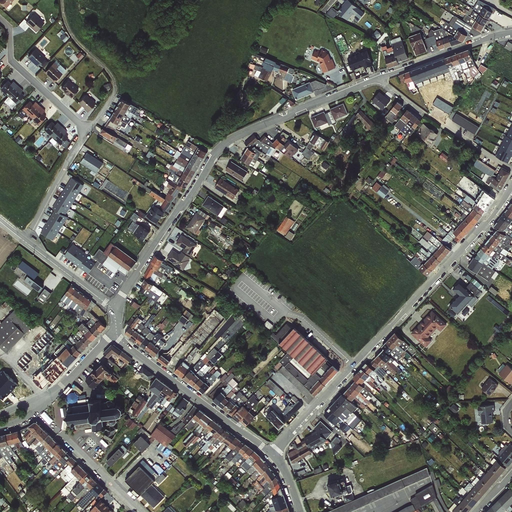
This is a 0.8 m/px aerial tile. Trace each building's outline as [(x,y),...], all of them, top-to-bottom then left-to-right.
[(0,0),(0,3),(7,9),(15,0),(0,0)] [(478,0),(477,0),(473,9),(488,19),(492,13),(493,14),(496,9),(478,0)] [(350,1),(340,13),(350,21),(358,12),(360,14),(363,11),(350,1)] [(328,13),(335,17),(339,12),(332,7),(328,13)] [(466,14),(485,25),(488,20),(471,9),(469,11),(465,9),(463,12),(466,14)] [(34,15),(26,24),(37,33),(46,22),(44,16),(37,10),(33,15),(34,15)] [(485,25),(466,14),(463,19),(481,31),(485,25)] [(449,24),(467,35),(469,37),(475,28),(454,15),(449,24)] [(442,27),(463,42),(467,35),(449,24),(446,22),(442,27)] [(446,48),(439,28),(435,31),(434,31),(427,26),(423,30),(427,33),(431,42),(436,41),(439,50),(446,48)] [(463,42),(442,27),(439,28),(446,48),(463,42)] [(378,31),(373,36),(377,40),(378,39),(378,40),(379,39),(380,39),(383,37),(381,35),(382,35),(378,31)] [(64,34),(60,39),(65,44),(71,38),(67,34),(65,35),(64,34)] [(421,34),(410,38),(416,57),(428,52),(421,34)] [(401,38),(391,42),(399,64),(409,60),(401,38)] [(38,47),(28,58),(38,68),(45,60),(48,62),(54,56),(51,53),(48,56),(38,47)] [(354,71),(374,63),(369,48),(348,56),(354,71)] [(316,51),(312,60),(321,63),(325,74),(337,69),(333,60),(332,61),(328,53),(320,49),(318,53),(316,51)] [(469,49),(463,51),(469,70),(473,77),(474,77),(476,79),(481,74),(475,65),(469,49)] [(463,51),(456,54),(463,70),(464,72),(469,70),(463,51)] [(456,54),(450,56),(456,72),(457,74),(461,73),(461,71),(463,70),(456,54)] [(267,56),(264,66),(274,70),(278,60),(267,56)] [(396,56),(386,60),(390,69),(399,66),(396,56)] [(454,72),(456,72),(450,56),(445,58),(453,80),(457,79),(454,72)] [(454,82),(453,80),(445,58),(439,60),(444,75),(443,76),(446,83),(449,82),(450,84),(454,82)] [(57,60),(45,73),(49,77),(55,83),(68,69),(57,60)] [(277,64),(275,69),(290,72),(291,66),(277,64)] [(482,64),(479,69),(485,72),(488,68),(482,64)] [(256,69),(262,70),(260,78),(272,81),(274,70),(256,66),(256,69)] [(288,72),(286,79),(292,81),(295,74),(288,72)] [(71,77),(61,89),(69,97),(65,101),(69,105),(74,100),(73,99),(81,90),(75,85),(77,82),(71,77)] [(8,81),(1,90),(17,104),(25,96),(21,93),(24,91),(14,82),(12,85),(8,81)] [(310,83),(293,91),(297,101),(315,94),(314,92),(319,90),(319,92),(328,88),(327,86),(317,81),(311,84),(310,83)] [(88,92),(78,103),(89,112),(99,102),(94,97),(95,96),(90,92),(89,93),(88,92)] [(380,93),(373,103),(383,111),(391,102),(380,93)] [(8,97),(4,102),(13,110),(17,105),(8,97)] [(124,97),(103,133),(116,140),(114,144),(129,153),(133,145),(119,137),(120,135),(117,133),(122,125),(126,127),(129,122),(124,119),(134,102),(124,97)] [(29,114),(40,124),(48,116),(45,112),(47,110),(37,101),(34,103),(30,100),(19,113),(24,118),(29,114)] [(386,116),(393,122),(407,106),(400,100),(386,116)] [(325,113),(311,119),(316,129),(328,124),(329,126),(337,123),(337,121),(349,115),(345,104),(330,111),(331,112),(326,115),(325,113)] [(362,111),(357,116),(365,124),(370,120),(362,111)] [(457,113),(453,120),(477,133),(481,126),(457,113)] [(55,143),(57,140),(66,147),(71,141),(67,138),(70,135),(66,133),(68,130),(58,122),(57,124),(52,120),(45,130),(53,136),(51,140),(55,143)] [(494,155),(511,163),(511,160),(511,120),(494,155)] [(418,135),(435,142),(440,131),(422,123),(418,135)] [(275,142),(293,157),(300,148),(291,140),(289,144),(285,141),(290,135),(284,130),(275,142)] [(311,142),(327,149),(331,140),(315,133),(311,142)] [(254,135),(242,159),(257,166),(260,161),(258,160),(262,151),(272,156),(277,147),(269,144),(272,138),(266,136),(264,140),(254,135)] [(188,139),(176,165),(173,163),(170,169),(174,170),(170,177),(191,187),(209,149),(188,139)] [(311,158),(315,151),(307,146),(303,154),(311,158)] [(87,154),(81,164),(98,174),(104,164),(87,154)] [(320,169),(326,171),(330,163),(324,161),(320,169)] [(232,162),(226,172),(244,182),(250,173),(232,162)] [(383,168),(378,177),(382,179),(388,171),(383,168)] [(113,171),(107,181),(115,186),(121,176),(113,171)] [(69,213),(85,183),(72,176),(54,208),(55,209),(43,232),(56,239),(70,214),(69,213)] [(495,198),(488,192),(465,176),(460,182),(491,204),(495,198)] [(151,194),(159,199),(149,215),(147,214),(144,218),(151,221),(153,219),(159,223),(166,211),(167,211),(182,185),(172,179),(168,185),(172,187),(166,197),(153,189),(151,194)] [(222,179),(215,189),(234,201),(240,191),(222,179)] [(378,181),(373,187),(385,197),(391,191),(378,181)] [(491,204),(460,182),(458,185),(468,191),(475,196),(475,198),(479,201),(477,203),(487,210),(491,204)] [(488,192),(495,198),(499,192),(492,187),(488,192)] [(463,200),(483,215),(487,210),(477,203),(470,197),(472,195),(471,194),(463,188),(462,189),(460,188),(459,189),(463,192),(462,194),(465,197),(463,200)] [(209,197),(203,206),(222,219),(228,210),(209,197)] [(483,215),(463,200),(459,205),(479,220),(483,215)] [(479,220),(459,205),(458,207),(463,211),(463,212),(463,213),(462,215),(455,209),(454,210),(456,212),(472,227),(479,220)] [(200,208),(187,227),(199,234),(201,230),(199,229),(209,214),(200,208)] [(136,212),(132,217),(136,221),(140,215),(136,212)] [(472,227),(456,212),(454,215),(462,222),(459,226),(466,234),(472,227)] [(511,216),(504,212),(501,216),(511,223),(511,216)] [(291,230),(295,219),(285,216),(280,230),(286,233),(288,229),(291,230)] [(511,223),(501,216),(497,221),(511,229),(511,223)] [(147,239),(152,230),(134,220),(129,230),(147,239)] [(466,234),(459,226),(452,220),(449,225),(452,228),(448,233),(453,238),(459,242),(466,234)] [(511,229),(497,221),(493,226),(502,232),(505,235),(511,237),(511,229)] [(287,236),(292,239),(296,233),(291,230),(287,236)] [(511,239),(511,237),(505,235),(496,230),(493,234),(505,245),(506,242),(509,239),(511,241),(511,239)] [(446,246),(437,238),(428,231),(427,231),(423,236),(428,240),(447,254),(451,250),(446,246)] [(453,238),(448,233),(443,239),(439,236),(437,238),(446,246),(453,238)] [(168,259),(185,269),(195,253),(193,252),(199,243),(183,234),(177,243),(185,248),(182,253),(174,249),(168,259)] [(505,245),(493,234),(489,239),(502,250),(504,248),(509,251),(511,245),(506,242),(505,245)] [(447,254),(428,240),(427,241),(422,237),(419,241),(429,251),(441,261),(447,254)] [(502,250),(489,239),(485,243),(506,256),(509,251),(504,248),(502,250)] [(131,271),(139,260),(113,241),(106,251),(101,247),(94,257),(117,272),(119,269),(127,274),(130,270),(131,271)] [(74,243),(65,256),(90,273),(97,263),(88,256),(89,254),(74,243)] [(497,256),(500,259),(511,266),(511,264),(511,260),(506,256),(485,243),(481,248),(494,259),(497,256)] [(441,261),(429,251),(427,252),(423,248),(417,244),(415,247),(419,250),(436,266),(441,261)] [(494,259),(481,248),(474,256),(493,269),(493,267),(498,266),(499,263),(498,261),(500,259),(497,256),(494,259)] [(436,266),(419,250),(416,253),(415,252),(413,254),(414,256),(431,271),(436,266)] [(155,254),(145,275),(152,278),(155,272),(158,274),(165,258),(155,254)] [(431,271),(414,256),(409,261),(418,270),(420,268),(427,276),(431,271)] [(493,269),(474,256),(467,267),(477,273),(489,280),(490,279),(491,277),(494,279),(498,274),(493,269)] [(21,265),(37,277),(41,273),(24,260),(21,265)] [(30,274),(26,281),(42,291),(46,285),(30,274)] [(452,305),(460,312),(485,286),(476,278),(468,287),(462,281),(456,288),(462,293),(452,305)] [(158,301),(165,289),(147,279),(141,291),(158,301)] [(65,294),(70,298),(77,289),(72,285),(65,294)] [(46,302),(52,291),(46,288),(40,298),(46,302)] [(77,289),(70,298),(71,298),(75,302),(76,302),(82,293),(77,289)] [(82,293),(76,302),(80,305),(87,297),(82,293)] [(70,298),(65,294),(61,300),(57,304),(60,306),(63,301),(66,304),(70,298)] [(87,297),(80,305),(83,308),(86,310),(87,309),(92,301),(87,297)] [(70,298),(66,304),(71,307),(75,302),(71,298),(70,298)] [(92,301),(87,309),(89,312),(93,308),(96,304),(92,301)] [(75,302),(71,307),(76,311),(80,305),(76,302),(75,302)] [(76,311),(71,307),(68,313),(72,316),(76,311)] [(86,310),(83,315),(86,318),(90,320),(94,325),(99,320),(89,312),(87,309),(86,310)] [(197,352),(225,318),(215,309),(174,357),(181,363),(184,361),(188,365),(189,365),(193,361),(192,360),(198,353),(197,352)] [(180,320),(191,327),(198,316),(187,309),(180,320)] [(442,331),(449,324),(433,309),(412,332),(427,347),(434,339),(430,336),(438,327),(442,331)] [(0,343),(9,352),(32,328),(14,311),(3,322),(1,321),(0,321),(0,343)] [(166,314),(160,326),(165,329),(171,317),(166,314)] [(146,323),(143,321),(130,338),(134,342),(147,327),(156,317),(152,315),(146,323)] [(124,334),(130,338),(143,321),(137,316),(135,319),(132,317),(127,324),(130,327),(124,334)] [(85,325),(89,329),(90,329),(94,325),(90,320),(85,325)] [(99,320),(94,325),(101,332),(106,327),(99,320)] [(81,329),(85,333),(89,329),(85,325),(84,323),(83,322),(83,323),(82,323),(78,327),(81,329)] [(90,329),(97,336),(101,332),(94,325),(90,329)] [(316,374),(331,358),(298,326),(283,342),(316,374)] [(151,330),(147,327),(134,342),(140,346),(150,332),(151,330)] [(75,334),(81,339),(85,333),(81,329),(79,331),(76,328),(73,332),(75,334)] [(89,329),(85,333),(85,334),(93,341),(97,336),(90,329),(89,329)] [(330,409),(326,414),(337,424),(343,420),(346,420),(340,427),(347,432),(364,421),(357,410),(361,405),(364,407),(372,402),(372,394),(368,394),(363,391),(366,387),(371,391),(372,390),(378,386),(375,381),(376,379),(373,375),(373,372),(405,372),(403,368),(404,367),(399,360),(414,350),(401,330),(397,331),(333,406),(333,409),(330,409)] [(153,334),(150,332),(140,346),(145,349),(153,337),(158,333),(156,332),(153,334)] [(85,333),(81,339),(89,345),(93,341),(85,334),(85,333)] [(163,337),(158,333),(153,337),(145,349),(150,353),(160,339),(163,337)] [(37,343),(48,355),(57,364),(61,359),(58,357),(67,347),(64,344),(59,349),(57,347),(57,346),(45,334),(45,335),(37,343)] [(68,339),(74,345),(75,345),(78,342),(80,339),(81,339),(75,334),(73,337),(71,335),(69,337),(68,339)] [(74,345),(68,339),(66,342),(72,348),(74,345)] [(80,339),(78,342),(85,349),(89,345),(81,339),(80,339)] [(165,343),(160,339),(150,353),(155,357),(165,343)] [(78,342),(75,345),(82,353),(82,352),(85,349),(78,342)] [(188,382),(193,385),(212,367),(234,344),(231,342),(220,353),(220,352),(219,350),(218,351),(188,382)] [(42,360),(48,355),(37,343),(30,350),(31,350),(41,360),(42,360)] [(70,349),(77,357),(82,353),(75,345),(74,345),(72,348),(70,349)] [(118,357),(123,351),(114,345),(111,345),(103,353),(108,358),(113,353),(116,356),(118,357)] [(183,378),(188,382),(218,351),(214,348),(212,346),(205,355),(191,369),(183,378)] [(61,359),(69,366),(77,357),(70,349),(67,347),(58,357),(61,359)] [(41,360),(31,350),(20,361),(37,378),(43,372),(48,366),(42,360),(41,360)] [(123,351),(118,357),(119,358),(128,364),(132,359),(123,351)] [(108,358),(115,363),(115,364),(117,362),(115,360),(116,360),(114,358),(116,356),(113,353),(108,358)] [(288,353),(281,361),(298,376),(305,368),(294,358),(288,353)] [(166,366),(170,361),(162,355),(158,359),(166,366)] [(103,364),(109,370),(115,363),(108,358),(103,364)] [(61,359),(57,364),(55,365),(63,373),(69,367),(69,366),(61,359)] [(179,375),(188,365),(184,361),(181,363),(175,372),(179,375)] [(503,364),(498,370),(500,372),(499,374),(511,383),(511,381),(511,365),(508,363),(505,366),(503,364)] [(95,377),(100,382),(106,376),(109,378),(113,374),(109,370),(103,364),(97,369),(92,374),(95,377)] [(189,365),(188,365),(179,375),(183,378),(191,369),(189,368),(190,366),(189,365)] [(193,385),(198,389),(216,371),(212,367),(193,385)] [(0,394),(5,399),(20,383),(5,368),(0,373),(0,394)] [(203,393),(210,386),(215,381),(215,380),(221,373),(217,370),(216,371),(198,389),(203,393)] [(266,383),(281,396),(289,388),(287,386),(290,383),(279,373),(277,371),(266,383)] [(218,404),(237,386),(238,383),(233,378),(235,376),(232,373),(228,376),(225,373),(219,379),(222,382),(224,381),(227,383),(226,385),(227,386),(213,400),(218,404)] [(95,377),(92,374),(85,380),(86,381),(93,388),(100,382),(95,377)] [(113,374),(109,378),(114,384),(118,380),(118,379),(113,374)] [(148,399),(141,394),(130,410),(142,419),(150,407),(153,409),(159,400),(168,407),(172,401),(174,402),(180,391),(158,377),(151,387),(155,389),(148,399)] [(482,388),(490,395),(492,391),(493,392),(496,389),(495,388),(498,385),(490,378),(482,388)] [(223,408),(236,395),(234,393),(239,388),(237,386),(218,404),(223,408)] [(228,412),(245,395),(240,391),(236,395),(223,408),(228,412)] [(240,421),(251,410),(258,402),(255,398),(257,397),(254,394),(249,399),(233,416),(240,421)] [(233,416),(249,399),(245,395),(228,412),(233,416)] [(290,401),(291,402),(281,414),(289,421),(304,404),(295,396),(290,401)] [(105,425),(109,424),(110,424),(111,425),(114,425),(116,423),(117,421),(117,418),(116,417),(118,417),(121,416),(123,412),(123,409),(120,406),(117,406),(115,406),(114,402),(113,400),(110,400),(109,400),(107,402),(102,402),(102,399),(90,401),(90,403),(73,406),(74,411),(68,412),(70,424),(75,423),(76,428),(93,426),(94,429),(104,427),(104,428),(104,429),(105,429),(106,429),(107,429),(107,428),(107,427),(106,426),(105,426),(105,425)] [(198,422),(205,413),(195,405),(182,422),(170,431),(160,422),(151,435),(160,442),(158,447),(163,451),(166,446),(185,426),(189,431),(198,422)] [(483,423),(491,423),(491,411),(493,411),(493,405),(478,405),(478,411),(482,412),(483,423)] [(269,415),(283,428),(289,421),(275,409),(269,415)] [(251,410),(240,421),(246,426),(256,415),(251,410)] [(205,413),(198,422),(200,425),(183,442),(188,447),(192,443),(213,419),(205,413)] [(130,417),(126,423),(134,429),(138,423),(130,417)] [(213,419),(192,443),(194,444),(200,438),(203,440),(217,423),(213,419)] [(321,420),(315,427),(316,428),(306,440),(317,449),(334,430),(321,420)] [(22,437),(26,441),(40,425),(37,422),(34,422),(28,427),(19,430),(24,435),(22,437)] [(217,423),(203,440),(207,444),(222,426),(217,423)] [(107,429),(106,429),(108,430),(104,437),(111,441),(115,434),(114,434),(117,429),(109,424),(105,425),(105,426),(106,426),(107,427),(107,428),(107,429)] [(45,430),(40,425),(26,441),(30,445),(45,430)] [(222,426),(207,444),(203,449),(206,452),(208,450),(226,429),(222,426)] [(226,429),(208,450),(210,452),(211,450),(213,452),(218,448),(231,433),(226,429)] [(30,445),(35,449),(49,435),(45,430),(30,445)] [(231,433),(218,448),(220,450),(218,452),(220,454),(236,437),(231,433)] [(35,449),(40,453),(54,439),(49,435),(35,449)] [(334,448),(332,449),(336,453),(343,446),(340,442),(342,439),(338,435),(330,444),(334,448)] [(236,437),(220,454),(219,456),(221,458),(224,454),(227,456),(241,441),(236,437)] [(42,460),(44,458),(58,443),(54,439),(40,453),(37,456),(42,460)] [(295,462),(314,452),(308,442),(304,445),(301,439),(298,440),(301,445),(289,451),(295,462)] [(241,441),(227,456),(224,459),(226,461),(228,460),(229,461),(231,460),(245,444),(241,441)] [(44,458),(48,462),(63,448),(58,443),(44,458)] [(114,465),(129,449),(124,444),(109,461),(114,465)] [(245,444),(231,460),(235,464),(237,461),(250,448),(245,444)] [(511,457),(511,445),(510,444),(508,446),(506,444),(502,449),(511,457)] [(52,465),(54,466),(67,452),(63,448),(48,462),(48,463),(50,466),(52,465)] [(250,448),(237,461),(241,464),(254,451),(250,448)] [(511,461),(511,457),(502,449),(498,453),(501,456),(499,458),(508,466),(511,461)] [(124,458),(131,452),(129,450),(122,456),(124,458)] [(254,451),(241,464),(240,466),(244,469),(246,468),(248,470),(260,456),(254,451)] [(72,457),(67,452),(54,466),(58,470),(72,457)] [(260,456),(248,470),(252,475),(265,461),(260,456)] [(71,480),(83,468),(74,459),(62,471),(71,480)] [(500,475),(506,468),(497,460),(491,467),(500,475)] [(265,461),(252,475),(247,479),(252,484),(254,483),(269,466),(265,461)] [(141,495),(152,484),(155,480),(159,484),(166,477),(162,473),(159,476),(148,464),(142,467),(140,465),(125,480),(141,495)] [(261,492),(277,476),(269,466),(254,483),(261,492)] [(494,481),(500,475),(491,467),(485,473),(494,481)] [(67,496),(88,472),(83,468),(71,480),(61,490),(67,496)] [(225,468),(222,471),(230,478),(233,475),(225,468)] [(88,472),(67,496),(72,501),(76,497),(94,478),(88,472)] [(489,488),(494,481),(485,473),(480,480),(489,488)] [(267,494),(279,482),(277,476),(261,492),(262,495),(265,492),(267,494)] [(85,495),(98,483),(94,478),(76,497),(79,499),(84,494),(85,495)] [(483,494),(489,488),(480,480),(474,487),(483,494)] [(273,497),(283,494),(279,482),(267,494),(263,500),(264,501),(268,498),(269,501),(273,497)] [(98,483),(85,495),(75,506),(80,511),(96,495),(97,496),(99,494),(102,497),(107,492),(98,483)] [(152,484),(141,495),(153,508),(165,497),(152,484)] [(478,501),(483,494),(474,487),(469,493),(478,501)] [(472,507),(478,501),(469,493),(463,500),(472,507)] [(273,497),(269,501),(271,505),(269,505),(270,509),(267,511),(274,511),(276,510),(288,506),(286,500),(283,494),(273,497)] [(511,503),(511,501),(504,495),(498,501),(507,509),(510,511),(511,509),(511,507),(510,505),(511,503)] [(103,498),(90,511),(115,511),(116,511),(103,498)] [(464,511),(467,511),(472,507),(463,500),(457,506),(464,511)] [(503,511),(507,509),(498,501),(492,506),(497,511),(503,511)]
